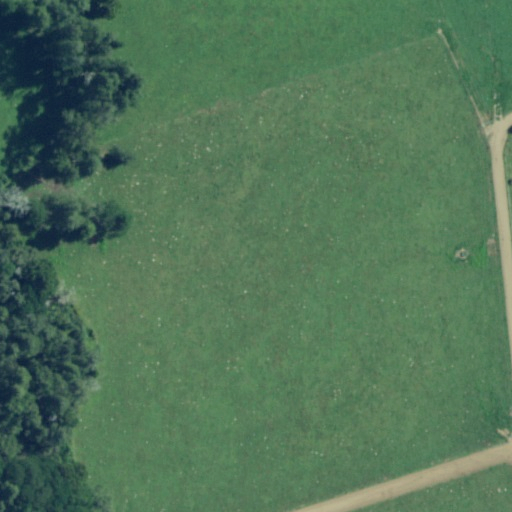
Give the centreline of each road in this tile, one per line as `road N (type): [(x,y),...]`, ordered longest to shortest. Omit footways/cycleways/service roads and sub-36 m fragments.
road 1 (track): [(511,360),(497,136),(511,124)]
road 2 (track): [(333,511),(511,452)]
